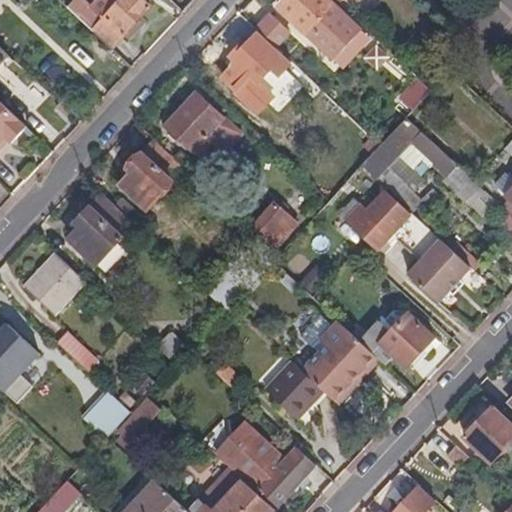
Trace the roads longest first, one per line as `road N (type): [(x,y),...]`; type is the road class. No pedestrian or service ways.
road 1 (residential): [(221,0),(0,238)]
road 2 (residential): [(334,511),(511,322)]
